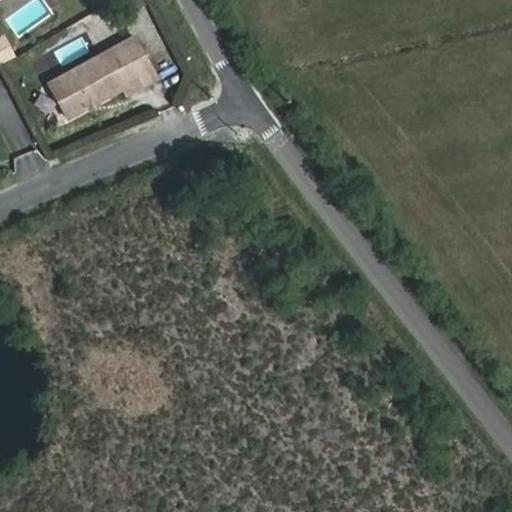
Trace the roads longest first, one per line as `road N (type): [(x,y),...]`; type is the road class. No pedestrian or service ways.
road 1 (tertiary): [(511,437),(249,101)]
road 2 (residential): [(0,207),(249,101)]
